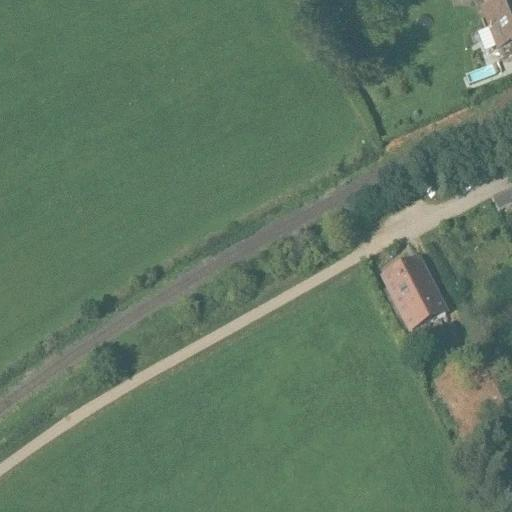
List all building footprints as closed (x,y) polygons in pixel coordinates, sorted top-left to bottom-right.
[(511,6),(484,18),(502,66),(511,62),(511,6)] [(511,194),(502,198),(492,203),(499,219),(511,213),(511,211),(511,210),(511,194)] [(413,271),(384,287),(408,332),(418,326),(422,333),(446,320),(428,285),(422,288),(413,271)] [(488,296),(474,304),(487,330),(502,323),(508,335),(511,332),(511,301),(495,310),(488,296)] [(418,326),(408,332),(411,339),(422,333),(418,326)]
